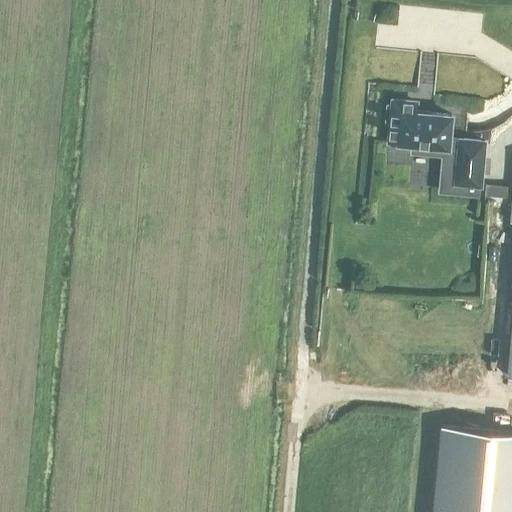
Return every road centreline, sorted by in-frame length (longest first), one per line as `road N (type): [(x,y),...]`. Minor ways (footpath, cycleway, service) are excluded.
road 1 (track): [(298,391),(335,0)]
road 2 (track): [(288,511),(298,391)]
